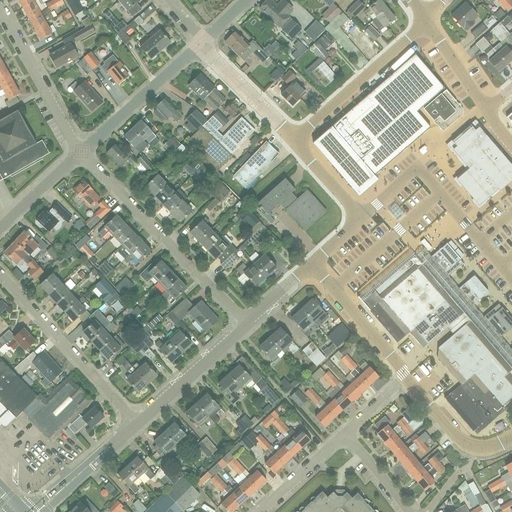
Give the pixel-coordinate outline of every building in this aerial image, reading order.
[(32,0),(17,0),(22,9),(33,2),(32,0)] [(28,19),(34,30),(46,24),(54,19),(50,11),(56,8),(52,0),(43,5),(45,9),(39,13),(28,19)] [(138,0),(120,0),(119,2),(127,12),(139,1),(138,0)] [(285,1),(278,9),(268,0),(260,9),(273,23),(268,28),(276,36),(282,30),(292,40),(302,29),(287,15),(293,9),(285,1)] [(358,0),(357,0),(347,10),(348,11),(345,13),(352,20),(354,17),(355,18),(366,7),(358,0)] [(377,17),(387,10),(379,0),(364,12),(368,17),(373,13),(377,17)] [(494,0),(495,0),(499,0),(498,2),(507,12),(511,7),(511,0),(494,0)] [(33,2),(22,9),(28,19),(39,13),(33,2)] [(340,28),(349,19),(334,3),(329,8),(322,15),(330,23),(324,28),(327,31),(336,41),(360,69),(368,62),(340,28)] [(472,22),(478,16),(466,3),(452,17),(464,30),(465,29),(466,31),(474,24),(472,22)] [(84,14),(85,13),(84,12),(89,9),(86,6),(82,9),(80,5),(74,8),(74,9),(71,10),(75,16),(83,12),(84,14)] [(101,13),(107,20),(112,15),(107,8),(101,13)] [(71,17),(67,10),(60,14),(64,22),(71,17)] [(138,16),(133,21),(138,26),(151,15),(146,10),(139,16),(138,16)] [(387,10),(377,17),(371,21),(379,32),(395,20),(387,10)] [(91,13),(87,16),(91,21),(95,17),(91,13)] [(85,28),(91,25),(88,18),(81,21),(85,28)] [(488,28),(488,29),(497,21),(494,19),(486,26),(483,22),(470,33),(475,39),(488,28)] [(122,20),(113,29),(117,34),(127,25),(122,20)] [(138,26),(133,21),(117,35),(124,45),(131,39),(125,33),(132,28),(134,30),(138,26)] [(362,29),(364,32),(374,42),(380,36),(370,25),(368,23),(362,29)] [(500,23),(495,27),(505,39),(510,35),(500,23)] [(46,24),(34,30),(40,41),(52,34),(46,24)] [(150,40),(160,52),(170,43),(164,36),(172,29),(167,24),(160,31),(150,40)] [(91,25),(85,28),(72,36),(76,42),(95,31),(91,25)] [(505,39),(495,27),(490,31),(501,43),(505,39)] [(315,40),(318,36),(309,28),(305,32),(315,40)] [(327,31),(322,36),(330,46),(336,41),(327,31)] [(250,55),(252,53),(262,64),(269,57),(269,56),(263,51),(253,41),(249,45),(235,32),(227,41),(228,42),(226,43),(239,56),(244,61),(250,55)] [(507,65),(493,48),(483,37),(475,45),(485,55),(486,55),(491,60),(489,62),(498,72),(507,65)] [(160,52),(150,40),(140,48),(151,60),(160,52)] [(310,48),(319,58),(305,71),(317,84),(320,82),(324,87),(336,78),(323,62),(322,61),(328,56),(328,55),(329,54),(325,50),(317,41),(310,48)] [(71,43),(65,47),(49,56),(56,69),(73,60),(75,63),(79,61),(77,58),(79,57),(71,43)] [(499,43),(493,48),(507,65),(511,60),(511,53),(506,47),(504,48),(499,43)] [(272,53),(266,47),(263,51),(269,56),(272,53)] [(83,58),(93,70),(100,63),(90,52),(83,58)] [(415,54),(313,143),(314,144),(316,142),(358,191),(431,127),(417,112),(445,87),(415,54)] [(108,59),(114,67),(107,72),(118,85),(128,77),(122,69),(124,68),(113,55),(108,59)] [(77,64),(86,75),(92,70),(83,59),(77,64)] [(272,71),(278,77),(284,72),(278,66),(272,71)] [(290,70),(281,79),(288,85),(296,77),(290,70)] [(7,73),(0,77),(0,86),(2,90),(13,84),(7,73)] [(215,88),(214,89),(199,74),(194,80),(220,106),(226,100),(215,88)] [(220,106),(194,80),(188,85),(214,111),(220,106)] [(295,81),(289,87),(281,95),(292,107),(306,93),(295,81)] [(13,84),(2,90),(8,101),(19,94),(13,84)] [(88,86),(77,96),(91,112),(102,102),(88,86)] [(443,131),(465,112),(446,90),(424,109),(443,131)] [(177,110),(176,111),(165,99),(155,109),(156,109),(154,111),(154,114),(160,120),(163,120),(165,118),(166,120),(170,116),(176,122),(182,116),(177,110)] [(238,110),(235,106),(239,102),(236,99),(231,103),(224,110),(230,116),(229,116),(232,118),(233,118),(234,118),(246,108),(243,105),(238,110)] [(195,110),(187,120),(198,129),(206,120),(195,110)] [(0,180),(1,180),(10,175),(11,176),(11,177),(27,169),(42,160),(41,158),(45,156),(48,154),(45,147),(41,141),(38,143),(36,144),(27,128),(18,111),(1,121),(0,121),(0,180)] [(232,118),(229,116),(226,119),(217,111),(212,116),(222,126),(223,127),(232,118)] [(222,126),(212,116),(185,143),(216,173),(232,156),(231,155),(255,131),(241,118),(223,137),(217,131),(222,126)] [(140,121),(132,129),(147,145),(156,137),(152,133),(140,121)] [(475,164),(497,190),(511,176),(511,168),(472,122),(447,144),(469,169),(475,164)] [(147,145),(132,129),(123,137),(135,149),(140,155),(148,147),(147,145)] [(255,136),(248,143),(252,146),(259,140),(255,136)] [(173,137),(168,142),(175,150),(180,144),(173,137)] [(175,150),(168,142),(163,147),(166,149),(157,157),(161,161),(169,153),(170,154),(175,150)] [(245,189),(279,155),(266,143),(233,177),(245,189)] [(175,159),(186,148),(181,144),(171,155),(175,159)] [(149,174),(137,161),(129,152),(125,156),(116,145),(106,154),(117,166),(118,165),(120,168),(127,161),(135,169),(136,167),(142,173),(140,175),(144,179),(149,174)] [(137,161),(149,174),(155,168),(142,154),(137,160),(138,161),(137,161)] [(199,162),(194,156),(191,160),(196,165),(199,162)] [(475,164),(469,169),(456,180),(478,206),(497,190),(475,164)] [(203,165),(199,168),(194,173),(201,180),(206,174),(205,173),(208,171),(203,165)] [(154,197),(166,185),(157,176),(145,188),(154,197)] [(294,189),(285,179),(257,204),(264,212),(266,214),(268,212),(278,203),(283,209),(287,207),(289,209),(287,211),(305,230),(325,212),(307,193),(298,201),(291,192),(294,189)] [(90,209),(100,199),(82,181),(72,191),(83,202),(90,209)] [(215,199),(226,188),(221,183),(210,194),(215,199)] [(174,194),(166,185),(154,197),(162,205),(174,194)] [(230,192),(226,188),(215,199),(219,203),(230,192)] [(183,202),(174,194),(162,205),(171,214),(183,202)] [(236,205),(242,210),(245,207),(239,201),(236,205)] [(191,211),(183,202),(171,214),(179,223),(191,211)] [(56,203),(48,212),(46,211),(36,221),(36,223),(40,227),(42,227),(43,226),(49,232),(53,228),(56,230),(58,230),(61,227),(61,224),(64,222),(65,221),(67,223),(71,220),(69,218),(71,217),(56,203)] [(100,220),(111,209),(106,204),(95,214),(100,220)] [(264,212),(262,214),(268,220),(272,216),(268,212),(266,214),(264,212)] [(238,213),(231,221),(235,224),(242,216),(238,213)] [(112,236),(125,225),(116,216),(104,228),(99,233),(103,238),(109,233),(112,236)] [(78,234),(86,228),(80,218),(75,222),(76,224),(73,226),(78,234)] [(206,218),(201,222),(189,233),(198,242),(210,231),(205,225),(209,221),(206,218)] [(253,236),(258,232),(264,226),(259,221),(248,231),(252,236),(253,236)] [(125,225),(112,236),(121,245),(133,234),(125,225)] [(85,229),(78,235),(80,238),(87,232),(85,229)] [(418,244),(427,253),(442,240),(434,230),(418,244)] [(210,231),(198,242),(207,251),(223,235),(218,239),(210,231)] [(253,236),(252,236),(245,242),(248,246),(253,242),(258,248),(263,243),(259,239),(262,236),(258,232),(253,236)] [(37,236),(32,240),(24,233),(14,243),(22,251),(23,250),(28,256),(38,247),(43,251),(48,246),(37,236)] [(133,234),(121,245),(116,250),(121,254),(125,250),(129,254),(141,242),(133,234)] [(75,245),(88,259),(93,254),(84,245),(90,239),(86,235),(75,245)] [(232,244),(223,235),(207,251),(215,260),(227,249),(232,244)] [(141,242),(129,254),(124,259),(128,263),(130,261),(131,262),(134,259),(138,263),(150,252),(141,242)] [(22,251),(14,243),(5,253),(16,264),(22,258),(19,254),(22,251)] [(446,244),(430,258),(447,277),(462,263),(446,244)] [(65,260),(76,250),(72,245),(61,255),(65,260)] [(50,249),(58,258),(62,255),(54,246),(50,249)] [(238,258),(233,253),(220,265),(225,270),(238,258)] [(252,263),(266,278),(276,269),(263,254),(252,263)] [(88,260),(94,265),(97,262),(92,256),(88,260)] [(44,272),(32,259),(26,265),(31,269),(27,273),(34,281),(44,272)] [(412,260),(411,260),(385,282),(435,338),(464,313),(422,264),(421,265),(417,260),(416,259),(414,259),(413,259),(412,260)] [(82,263),(87,268),(91,265),(86,260),(82,263)] [(96,268),(105,277),(113,270),(104,261),(96,268)] [(157,283),(169,271),(160,262),(148,273),(143,279),(146,283),(152,277),(157,283)] [(266,278),(252,263),(247,268),(243,263),(236,269),(241,275),(243,273),(255,287),(266,278)] [(99,274),(94,269),(91,272),(96,277),(99,274)] [(169,271),(157,283),(165,291),(177,280),(169,271)] [(48,295),(60,284),(52,275),(40,286),(48,295)] [(465,298),(480,284),(474,276),(458,290),(465,298)] [(119,292),(130,282),(125,277),(115,287),(119,292)] [(105,302),(116,292),(112,288),(102,278),(94,286),(102,294),(99,297),(101,298),(105,302)] [(177,280),(165,291),(160,296),(164,301),(169,296),(174,300),(186,289),(177,280)] [(134,286),(130,282),(119,292),(123,296),(134,286)] [(435,338),(385,282),(361,302),(397,343),(409,333),(423,349),(435,338)] [(60,284),(48,295),(56,304),(69,293),(60,284)] [(487,292),(480,284),(465,298),(472,306),(487,292)] [(116,292),(105,302),(95,311),(99,316),(120,297),(116,292)] [(69,293),(56,304),(65,313),(77,301),(69,293)] [(82,297),(77,301),(65,313),(73,323),(86,311),(81,306),(86,301),(82,297)] [(201,302),(195,307),(186,298),(171,311),(180,320),(179,321),(189,332),(190,332),(180,321),(188,314),(205,333),(218,321),(201,302)] [(301,309),(314,324),(325,314),(312,299),(301,309)] [(511,327),(511,320),(498,305),(482,318),(500,338),(511,327)] [(137,306),(133,310),(138,316),(139,315),(145,309),(143,307),(140,310),(137,306)] [(314,324),(301,309),(291,318),(304,333),(303,333),(307,338),(312,332),(309,329),(314,324)] [(138,316),(133,310),(130,312),(135,318),(134,319),(135,319),(138,316)] [(166,315),(175,325),(179,321),(171,312),(166,315)] [(139,315),(138,316),(151,330),(163,318),(158,314),(148,324),(139,315)] [(138,316),(135,319),(143,327),(126,344),(131,349),(140,340),(149,333),(149,332),(151,330),(138,316)] [(100,317),(95,321),(82,333),(91,342),(113,323),(112,322),(108,326),(100,317)] [(488,390),(502,406),(511,397),(511,376),(509,373),(511,369),(511,368),(471,321),(438,348),(437,357),(461,385),(462,384),(467,380),(474,388),(476,386),(483,395),(488,390)] [(117,327),(113,323),(91,342),(99,351),(116,336),(112,339),(108,335),(117,327)] [(296,346),(292,342),(280,328),(269,338),(281,352),(282,351),(285,354),(289,350),(291,351),(296,346)] [(340,344),(350,334),(346,329),(335,339),(340,344)] [(15,337),(14,336),(7,342),(6,343),(7,343),(13,351),(19,345),(25,350),(34,342),(23,330),(15,337)] [(181,355),(192,345),(178,330),(168,339),(181,355)] [(152,335),(149,333),(140,340),(149,349),(154,344),(148,338),(152,335)] [(124,345),(116,336),(99,351),(108,360),(121,349),(120,348),(124,345)] [(281,352),(269,338),(259,347),(271,360),(272,360),(273,362),(279,357),(277,355),(281,352)] [(181,355),(168,339),(158,349),(171,364),(181,355)] [(149,349),(140,340),(131,349),(136,354),(141,350),(144,354),(149,349)] [(306,347),(321,363),(326,358),(311,342),(306,347)] [(351,349),(347,345),(340,351),(343,356),(351,349)] [(321,363),(306,347),(302,350),(316,367),(321,363)] [(326,357),(330,353),(327,349),(326,348),(322,352),(326,357)] [(363,350),(357,353),(360,359),(366,356),(363,350)] [(343,357),(338,351),(334,355),(340,362),(341,361),(351,372),(349,373),(356,380),(352,384),(360,394),(369,385),(361,376),(361,375),(355,369),(343,357)] [(43,353),(32,363),(41,373),(39,374),(44,379),(41,382),(46,387),(50,383),(50,382),(61,372),(43,353)] [(343,357),(355,369),(358,366),(346,354),(343,357)] [(122,356),(115,362),(120,367),(126,361),(122,356)] [(20,374),(31,364),(25,358),(13,369),(19,375),(20,374)] [(19,375),(13,369),(11,371),(0,360),(0,424),(1,425),(2,424),(4,426),(6,426),(15,418),(16,418),(22,412),(23,412),(25,412),(28,415),(28,417),(51,441),(92,401),(76,385),(75,386),(68,379),(46,401),(39,394),(37,397),(17,377),(19,375)] [(136,363),(131,367),(147,385),(156,377),(146,365),(141,369),(136,363)] [(239,365),(228,375),(241,390),(252,380),(255,384),(261,379),(250,366),(244,371),(239,365)] [(127,371),(132,377),(127,382),(138,394),(147,385),(131,367),(127,371)] [(334,401),(342,410),(351,402),(343,392),(336,385),(326,374),(320,368),(315,372),(315,373),(321,378),(322,377),(332,387),(334,390),(328,396),(334,401)] [(370,368),(361,375),(361,376),(369,385),(378,377),(370,368)] [(326,374),(336,385),(339,383),(328,371),(326,374)] [(241,390),(228,375),(218,384),(230,397),(228,400),(233,405),(240,399),(236,394),(241,390)] [(288,392),(293,388),(297,384),(294,380),(289,384),(284,378),(279,383),(288,392)] [(467,380),(462,384),(490,417),(502,406),(488,390),(483,395),(476,386),(474,388),(467,380)] [(352,384),(343,392),(351,402),(360,394),(352,384)] [(461,385),(444,399),(473,432),(490,417),(462,384),(461,385)] [(266,385),(259,391),(272,406),(279,400),(266,385)] [(318,402),(321,399),(310,387),(307,390),(318,402)] [(290,397),(299,407),(307,400),(298,390),(290,397)] [(304,393),(315,405),(318,402),(307,390),(304,393)] [(206,394),(196,403),(210,419),(215,425),(220,420),(215,415),(220,410),(206,394)] [(280,404),(286,409),(292,403),(287,397),(280,404)] [(325,409),(333,419),(342,410),(334,401),(328,406),(325,409)] [(210,419),(196,403),(185,413),(200,428),(203,432),(208,428),(205,424),(210,419)] [(74,434),(86,423),(91,429),(103,418),(95,408),(83,418),(79,414),(67,426),(68,427),(64,431),(70,438),(71,437),(75,442),(79,439),(74,434)] [(401,414),(403,417),(396,423),(401,429),(408,423),(415,418),(407,408),(401,414)] [(324,427),(333,419),(325,409),(322,412),(316,418),(324,427)] [(240,420),(248,429),(258,420),(254,417),(250,421),(245,415),(240,420)] [(376,434),(384,444),(393,437),(401,430),(397,425),(391,430),(387,426),(390,424),(384,417),(374,425),(379,432),(376,434)] [(283,424),(278,418),(272,424),(277,430),(278,429),(283,424)] [(248,429),(240,420),(236,424),(239,427),(234,432),(240,437),(248,429)] [(401,429),(401,430),(393,437),(384,444),(392,453),(402,444),(398,440),(405,434),(407,436),(414,430),(408,423),(401,429)] [(164,432),(181,452),(186,448),(182,443),(187,438),(174,424),(164,432)] [(289,430),(283,424),(278,429),(277,430),(285,438),(279,444),(283,448),(292,457),(301,449),(286,433),(289,430)] [(441,441),(450,437),(446,425),(437,428),(441,441)] [(291,428),(289,430),(286,433),(301,449),(305,445),(306,446),(311,442),(309,441),(310,440),(301,431),(297,435),(291,428)] [(181,452),(164,432),(153,442),(157,446),(154,449),(159,455),(161,454),(165,458),(168,456),(170,458),(173,454),(176,457),(181,452)] [(402,444),(392,453),(400,462),(410,454),(417,448),(423,443),(430,438),(424,432),(412,442),(413,444),(406,449),(402,444)] [(259,435),(256,438),(254,440),(260,446),(265,441),(259,435)] [(244,438),(241,441),(245,445),(249,449),(252,447),(254,444),(251,440),(247,436),(244,438)] [(201,441),(213,454),(217,450),(206,437),(201,441)] [(213,454),(201,441),(196,446),(208,458),(213,454)] [(265,441),(260,446),(264,451),(263,453),(270,460),(265,465),(273,474),(283,466),(274,456),(268,450),(270,447),(265,441)] [(241,445),(239,443),(226,455),(231,461),(234,458),(231,455),(241,445)] [(423,443),(417,448),(422,455),(429,449),(423,443)] [(274,456),(283,466),(292,457),(283,448),(278,452),(278,453),(274,456)] [(418,463),(410,454),(400,462),(408,472),(418,463)] [(418,463),(408,472),(416,482),(426,473),(433,468),(439,462),(434,456),(427,461),(429,463),(422,468),(418,463)] [(137,457),(127,466),(138,479),(144,474),(150,480),(154,476),(148,470),(137,457)] [(234,458),(231,461),(228,464),(234,470),(240,464),(234,458)] [(222,469),(227,464),(222,459),(217,463),(222,469)] [(174,484),(184,474),(181,471),(177,475),(163,461),(158,466),(165,475),(174,484)] [(511,476),(511,461),(505,466),(508,472),(500,477),(501,478),(503,481),(511,476)] [(426,473),(416,482),(424,491),(434,483),(430,477),(436,472),(438,474),(444,468),(439,462),(433,468),(426,473)] [(245,470),(240,464),(234,470),(239,476),(245,470)] [(249,480),(257,489),(266,481),(263,477),(266,473),(259,465),(255,468),(258,471),(249,480)] [(138,479),(127,466),(117,475),(128,488),(128,487),(135,494),(140,490),(133,483),(138,479)] [(153,504),(156,508),(151,511),(179,511),(181,510),(184,511),(199,496),(190,486),(195,482),(186,472),(184,474),(174,484),(169,489),(169,490),(166,493),(165,492),(153,504)] [(200,487),(211,477),(208,473),(198,482),(200,487)] [(174,484),(165,475),(160,479),(169,489),(174,484)] [(248,498),(236,485),(232,488),(229,485),(227,486),(216,475),(210,480),(216,486),(221,481),(227,487),(224,490),(239,506),(248,498)] [(511,476),(503,481),(501,478),(494,481),(498,489),(506,485),(507,487),(511,483),(511,476)] [(257,489),(249,480),(240,488),(237,484),(236,485),(248,498),(257,489)] [(473,482),(468,485),(465,480),(458,487),(462,494),(470,489),(479,506),(485,503),(473,482)] [(221,481),(216,486),(221,492),(220,493),(223,496),(222,497),(226,501),(221,505),(227,511),(232,511),(239,506),(224,490),(227,487),(221,481)] [(498,489),(494,481),(490,484),(489,483),(486,484),(492,493),(498,489)] [(105,488),(110,493),(114,489),(109,484),(105,488)] [(374,511),(357,494),(351,499),(346,493),(333,492),(327,498),(322,492),(300,511),(333,511),(337,509),(341,509),(343,511),(374,511)] [(120,499),(108,509),(110,511),(124,511),(125,511),(121,508),(125,504),(120,499)] [(132,504),(139,511),(143,511),(147,509),(138,499),(132,504)] [(71,511),(69,511),(97,511),(92,506),(86,508),(81,503),(71,511)] [(506,503),(499,507),(502,511),(506,511),(510,510),(506,503)]
